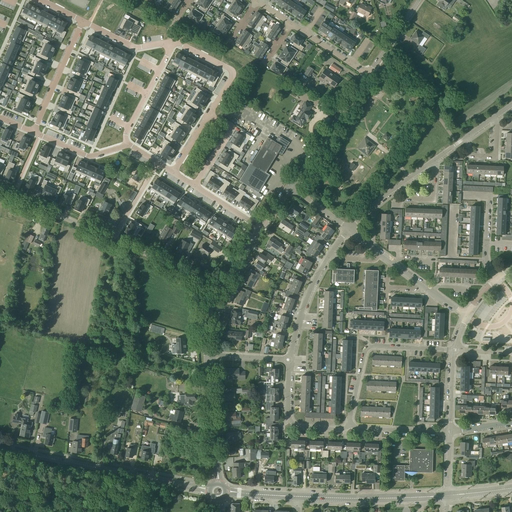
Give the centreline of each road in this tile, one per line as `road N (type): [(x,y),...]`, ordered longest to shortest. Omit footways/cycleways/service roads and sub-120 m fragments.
road 1 (tertiary): [(209,489),(0,448)]
road 2 (residential): [(172,171),(231,71),(170,41)]
road 3 (residential): [(351,424),(367,347),(454,350)]
road 4 (tertiary): [(296,496),(446,495)]
road 5 (residential): [(289,360),(310,287),(347,230)]
road 6 (residential): [(289,186),(367,75)]
road 7 (residential): [(217,483),(206,354)]
road 8 (residential): [(351,424),(292,424),(289,360)]
road 9 (unclassified): [(112,239),(0,189)]
road 10 (residential): [(33,132),(82,21)]
